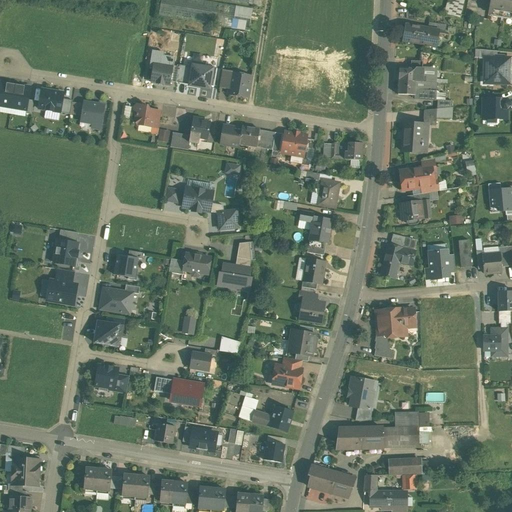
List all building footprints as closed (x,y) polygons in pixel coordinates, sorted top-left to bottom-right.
[(252,9),(200,0),(161,0),(158,16),(248,32),(252,9)] [(454,0),(447,0),(444,14),(459,18),(463,2),(456,0),(454,0)] [(511,0),(490,0),(488,14),(511,17),(511,0)] [(440,25),(429,23),(428,29),(438,31),(439,31),(440,25)] [(425,28),(405,24),(402,41),(422,44),(425,28)] [(436,31),(428,29),(425,28),(422,44),(433,46),(436,34),(436,31)] [(497,52),(479,50),(479,59),(485,59),(496,59),(497,52)] [(496,59),(485,59),(484,84),(509,84),(510,59),(496,59)] [(193,68),(190,85),(201,87),(201,90),(211,91),(213,80),(214,80),(216,68),(202,66),(203,64),(192,63),(191,68),(193,68)] [(153,68),(151,83),(170,86),(170,82),(173,67),(164,66),(160,69),(153,68)] [(179,67),(173,66),(173,67),(170,82),(176,83),(179,67)] [(193,68),(191,68),(179,66),(179,67),(176,83),(190,85),(193,68)] [(410,68),(399,68),(399,81),(416,82),(416,69),(410,68)] [(232,72),(222,70),(219,88),(229,90),(231,75),(232,75),(232,72)] [(232,75),(231,75),(229,90),(228,95),(241,97),(242,98),(245,99),(246,98),(248,98),(251,78),(232,75)] [(416,82),(399,81),(398,95),(414,96),(415,96),(416,82)] [(15,84),(1,82),(0,87),(0,106),(11,108),(15,84)] [(422,83),(416,82),(415,96),(414,96),(414,100),(435,101),(436,83),(434,83),(422,83)] [(30,87),(15,84),(11,108),(26,111),(28,100),(30,87)] [(63,94),(42,90),(38,109),(60,113),(62,100),(63,94)] [(34,101),(28,100),(26,111),(25,114),(32,115),(34,101)] [(72,101),(62,100),(60,113),(70,115),(70,114),(72,103),(72,101)] [(502,100),(483,100),(483,119),(506,119),(506,109),(509,107),(509,103),(506,100),(502,100)] [(452,101),(438,101),(437,110),(451,109),(452,101)] [(83,105),(72,103),(70,114),(81,116),(83,105)] [(104,106),(84,103),(83,105),(81,116),(81,122),(92,124),(92,128),(100,130),(101,125),(104,106)] [(146,106),(137,105),(134,107),(133,111),(136,114),(135,120),(134,121),(137,125),(138,125),(152,127),(153,127),(155,113),(155,111),(149,110),(146,106)] [(437,110),(436,118),(451,118),(451,109),(437,110)] [(437,110),(424,111),(423,125),(428,126),(427,126),(436,127),(437,110)] [(161,114),(155,113),(153,127),(158,128),(161,114)] [(203,119),(193,117),(190,133),(199,134),(198,138),(199,138),(207,139),(210,122),(202,121),(203,119)] [(423,125),(404,124),(402,152),(421,154),(422,148),(422,146),(426,146),(427,126),(428,126),(423,125)] [(241,129),(224,126),(221,144),(238,147),(239,144),(241,129)] [(259,130),(242,127),(241,129),(239,144),(256,148),(259,131),(259,130)] [(275,134),(259,131),(256,148),(272,150),(275,134)] [(299,133),(293,132),(292,134),(285,133),(282,154),(303,157),(304,152),(306,151),(306,146),(305,145),(306,137),(299,135),(299,133)] [(189,136),(173,133),(171,147),(188,150),(189,142),(188,142),(189,136)] [(199,134),(190,133),(189,136),(188,142),(189,142),(198,144),(199,138),(198,138),(199,134)] [(282,134),(275,133),(275,134),(272,150),(272,151),(279,152),(282,134)] [(337,145),(337,153),(344,154),(344,160),(361,161),(362,144),(337,143),(337,145)] [(337,145),(331,145),(330,159),(344,160),(344,154),(337,153),(337,145)] [(433,158),(421,161),(422,168),(431,167),(431,168),(435,167),(433,158)] [(468,174),(476,171),(473,162),(465,164),(468,174)] [(422,168),(410,170),(410,171),(399,172),(402,192),(420,189),(434,187),(434,186),(431,168),(431,167),(422,168)] [(319,174),(306,172),(305,178),(318,181),(319,174)] [(339,183),(322,180),(318,205),(335,208),(339,183)] [(183,205),(183,208),(192,210),(192,212),(193,212),(193,210),(200,211),(199,213),(200,213),(201,211),(218,214),(224,213),(223,206),(211,204),(213,193),(207,192),(208,184),(193,181),(192,189),(186,188),(185,193),(183,205)] [(434,187),(420,189),(421,194),(430,193),(438,192),(437,185),(434,186),(434,187)] [(511,188),(489,191),(490,208),(499,208),(499,213),(505,212),(511,211),(511,188)] [(185,193),(167,190),(165,202),(183,205),(185,193)] [(421,194),(412,196),(413,203),(420,203),(431,202),(430,193),(421,194)] [(297,204),(284,202),(283,209),(296,211),(297,204)] [(413,203),(400,205),(402,222),(422,219),(420,203),(413,203)] [(314,214),(300,211),(299,221),(311,223),(313,217),(314,214)] [(224,213),(218,214),(220,230),(238,228),(236,212),(224,213)] [(313,217),(311,223),(309,241),(325,244),(328,244),(332,220),(313,217)] [(451,226),(462,224),(460,217),(449,218),(451,226)] [(209,229),(211,237),(223,233),(222,231),(216,232),(215,228),(209,229)] [(60,233),(58,243),(75,245),(77,236),(60,233)] [(404,238),(391,235),(388,246),(401,249),(404,238)] [(325,244),(309,241),(306,253),(323,256),(325,244)] [(469,241),(458,242),(460,268),(471,267),(469,241)] [(58,243),(55,242),(52,266),(75,269),(79,246),(75,245),(58,243)] [(255,261),(253,243),(239,244),(239,247),(242,248),(239,267),(230,265),(230,268),(224,266),(222,274),(220,274),(218,285),(228,287),(228,284),(241,286),(240,289),(249,290),(251,279),(248,278),(249,271),(247,270),(248,261),(255,261)] [(446,245),(428,247),(430,269),(431,281),(436,280),(436,279),(449,278),(449,274),(447,256),(446,245)] [(388,246),(387,246),(380,276),(393,279),(397,262),(411,266),(414,252),(401,249),(388,246)] [(505,248),(498,248),(498,254),(499,254),(500,268),(507,267),(505,248)] [(129,251),(128,257),(138,259),(142,260),(143,254),(129,251)] [(186,254),(183,271),(191,272),(190,273),(193,276),(197,277),(200,275),(200,274),(208,275),(210,258),(186,254)] [(498,254),(482,256),(484,275),(501,273),(500,268),(499,254),(498,254)] [(128,257),(117,255),(114,275),(127,278),(127,280),(136,281),(138,271),(136,270),(138,259),(128,257)] [(325,262),(306,259),(307,259),(303,281),(302,282),(314,284),(321,285),(322,284),(321,284),(324,268),(325,262)] [(55,282),(72,285),(74,272),(57,269),(55,282)] [(55,282),(50,281),(47,301),(73,306),(76,285),(72,285),(55,282)] [(139,288),(126,286),(124,292),(133,294),(138,295),(139,288)] [(124,292),(103,289),(100,310),(123,314),(125,306),(127,304),(131,305),(133,294),(124,292)] [(316,294),(300,292),(299,300),(315,303),(316,294)] [(511,292),(498,293),(498,312),(511,312),(511,311),(511,292)] [(315,303),(299,300),(299,301),(303,301),(300,320),(320,324),(323,310),(317,309),(317,308),(317,307),(316,307),(315,306),(315,303)] [(385,311),(377,311),(378,323),(375,324),(376,329),(376,335),(377,336),(383,335),(383,337),(388,337),(388,335),(393,335),(394,338),(403,337),(402,324),(406,324),(407,324),(406,313),(401,313),(401,309),(396,310),(393,310),(392,308),(390,306),(387,307),(385,309),(385,311)] [(413,312),(406,313),(407,324),(406,324),(406,326),(414,325),(413,312)] [(511,324),(511,312),(498,312),(499,324),(500,324),(500,329),(507,329),(506,324),(511,324)] [(125,320),(109,317),(108,324),(124,327),(125,320)] [(186,319),(184,333),(192,335),(195,321),(186,319)] [(108,324),(98,322),(94,343),(115,347),(117,338),(122,338),(124,327),(108,324)] [(313,329),(300,326),(299,332),(312,334),(313,329)] [(500,329),(491,330),(491,337),(483,337),(484,351),(498,351),(499,357),(507,357),(507,329),(500,329)] [(299,332),(291,331),(289,342),(315,346),(316,340),(314,340),(315,335),(312,334),(299,332)] [(383,335),(377,336),(376,335),(374,342),(375,342),(388,345),(388,344),(389,341),(388,337),(383,337),(383,335)] [(222,339),(220,352),(236,354),(238,342),(222,339)] [(315,346),(289,342),(288,353),(296,354),(308,356),(311,357),(312,352),(314,352),(315,346)] [(388,345),(375,342),(374,349),(375,349),(389,352),(389,351),(390,344),(388,344),(388,345)] [(389,352),(375,349),(374,356),(391,360),(393,352),(389,351),(389,352)] [(204,355),(193,353),(190,369),(208,372),(211,356),(204,355)] [(308,356),(296,354),(295,360),(301,361),(308,362),(308,356)] [(295,360),(284,358),(282,367),(300,370),(301,361),(295,360)] [(98,366),(95,386),(99,387),(98,391),(107,392),(107,391),(108,389),(115,390),(117,375),(118,369),(98,366)] [(300,370),(282,367),(275,366),(274,377),(277,377),(276,385),(285,387),(293,388),(298,389),(301,370),(300,370)] [(129,377),(117,375),(115,390),(108,389),(107,391),(126,395),(129,377)] [(371,381),(351,378),(350,384),(352,384),(351,391),(353,391),(351,407),(357,408),(371,410),(374,398),(371,397),(372,391),(369,391),(371,381)] [(156,379),(154,392),(172,395),(174,381),(156,379)] [(172,395),(171,401),(199,406),(203,386),(174,381),(172,395)] [(229,391),(228,397),(239,400),(240,394),(229,391)] [(443,402),(443,393),(425,392),(425,402),(443,402)] [(258,401),(245,397),(238,418),(251,422),(255,412),(258,401)] [(236,418),(237,413),(225,410),(227,403),(237,406),(238,401),(228,398),(223,414),(236,418)] [(275,407),(275,409),(272,408),(269,416),(255,412),(251,422),(286,433),(293,412),(275,407)] [(371,410),(357,408),(355,421),(360,422),(371,421),(373,410),(371,410)] [(418,414),(395,414),(395,428),(410,428),(418,428),(418,414)] [(136,421),(120,418),(119,425),(135,428),(136,421)] [(175,427),(157,424),(154,442),(172,445),(175,427)] [(193,429),(185,428),(182,442),(190,444),(192,430),(193,430),(193,429)] [(382,428),(339,429),(336,448),(355,449),(382,449),(382,428)] [(390,428),(382,428),(382,449),(390,449),(390,428)] [(395,428),(390,428),(390,449),(410,448),(410,428),(395,428)] [(418,428),(410,428),(410,448),(418,448),(418,428)] [(193,430),(192,430),(190,444),(189,448),(213,452),(216,434),(193,430)] [(230,430),(228,443),(235,444),(237,431),(230,430)] [(284,446),(267,443),(264,460),(281,463),(284,446)] [(24,460),(13,460),(12,472),(38,474),(39,461),(24,460)] [(421,462),(388,464),(389,476),(421,474),(421,462)] [(355,479),(311,467),(309,475),(311,476),(308,487),(347,498),(355,479)] [(98,470),(86,469),(86,472),(85,484),(84,489),(84,490),(97,491),(98,470)] [(111,471),(98,470),(97,491),(109,492),(109,489),(110,477),(111,471)] [(38,474),(12,472),(12,485),(23,486),(38,487),(38,474)] [(136,476),(124,475),(124,478),(123,490),(122,496),(134,497),(136,476)] [(149,477),(136,476),(134,497),(147,498),(147,495),(148,483),(149,477)] [(375,476),(365,477),(364,492),(374,492),(375,476)] [(416,476),(404,477),(405,492),(405,499),(416,498),(416,476)] [(174,483),(162,482),(162,485),(160,502),(160,503),(172,504),(174,483)] [(187,484),(174,483),(172,504),(185,505),(185,504),(186,490),(187,484)] [(162,485),(155,484),(154,496),(153,501),(160,502),(162,485)] [(212,489),(200,488),(200,491),(198,506),(198,509),(210,510),(212,489)] [(225,490),(212,489),(210,510),(223,511),(223,508),(224,496),(225,490)] [(193,490),(186,490),(185,504),(192,505),(193,490)] [(200,491),(193,490),(192,505),(198,506),(200,491)] [(374,492),(364,492),(363,506),(405,506),(405,499),(405,492),(374,492)] [(248,511),(250,496),(238,494),(238,497),(237,509),(236,511),(248,511)] [(263,497),(250,496),(248,511),(261,511),(262,499),(263,497)] [(15,498),(9,497),(8,511),(29,511),(31,498),(26,498),(15,498)] [(238,497),(231,497),(230,509),(237,509),(238,497)] [(268,511),(269,500),(262,499),(261,511),(265,511),(268,511)]
